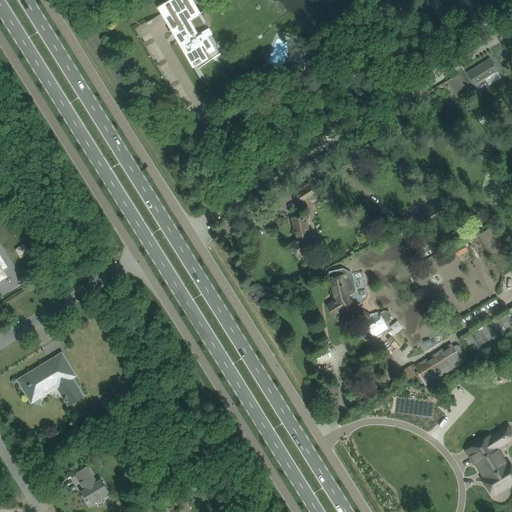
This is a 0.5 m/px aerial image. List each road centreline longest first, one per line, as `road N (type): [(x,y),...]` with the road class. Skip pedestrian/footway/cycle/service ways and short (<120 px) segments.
road 1 (unclassified): [(365,511),(45,0)]
road 2 (primary): [(343,511),(24,0)]
road 3 (primary): [(0,5),(317,511)]
road 4 (unclassified): [(138,258),(296,511)]
road 5 (unclassified): [(0,35),(138,258)]
road 6 (unknown): [(192,235),(210,223),(214,138),(155,24)]
road 7 (unknown): [(338,405),(405,363),(383,342),(365,342),(347,356),(336,386)]
road 8 (residential): [(0,343),(138,258)]
